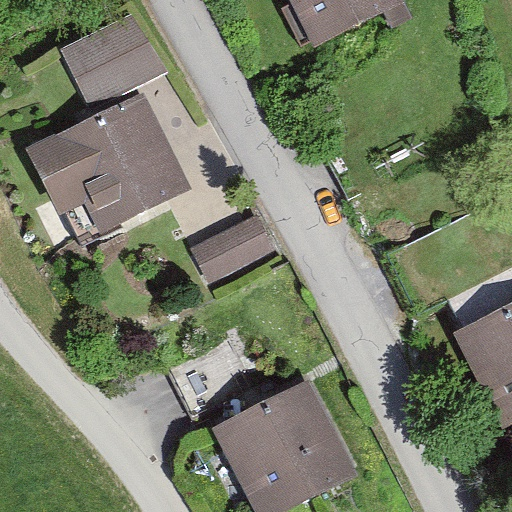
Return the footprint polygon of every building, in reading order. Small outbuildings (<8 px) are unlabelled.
[(400,0),(290,0),(320,57),(407,12),(400,0)] [(138,17),(64,48),(86,101),(160,70),(138,17)] [(147,97),(31,147),(73,245),(189,196),(147,97)] [(207,270),(277,243),(263,208),(194,234),(207,270)] [(511,296),(457,324),(508,424),(511,422),(511,296)] [(321,379),(206,429),(242,511),(283,511),(364,477),(321,379)]
